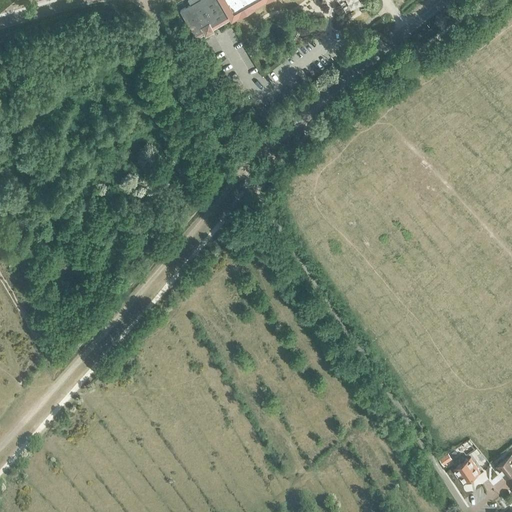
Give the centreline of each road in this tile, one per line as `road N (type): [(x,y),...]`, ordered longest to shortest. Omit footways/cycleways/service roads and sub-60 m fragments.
road 1 (unknown): [(0,271),(57,362),(213,190),(247,167)]
road 2 (track): [(0,447),(247,167)]
road 3 (unknown): [(470,0),(353,81),(251,175)]
road 4 (track): [(247,167),(444,0)]
road 5 (track): [(247,167),(148,0)]
road 6 (track): [(511,248),(395,131)]
